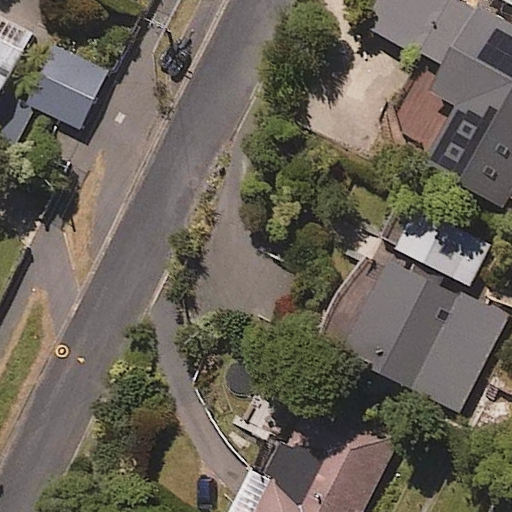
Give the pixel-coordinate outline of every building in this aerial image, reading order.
[(428,61),(461,1),(458,0),(392,0),(375,32),(428,61)] [(511,29),(468,5),(435,65),(459,78),(445,102),(469,116),(439,170),(511,210),(511,208),(511,29)] [(0,127),(43,39),(9,23),(0,18),(0,127)] [(112,75),(60,53),(35,111),(87,134),(112,75)] [(341,255),(366,266),(327,354),(465,416),(509,319),(379,261),(392,231),(358,215),(341,255)] [(490,247),(418,217),(401,258),(474,288),(490,247)] [(369,511),(403,450),(313,402),(270,483),(262,478),(244,511),(369,511)]
